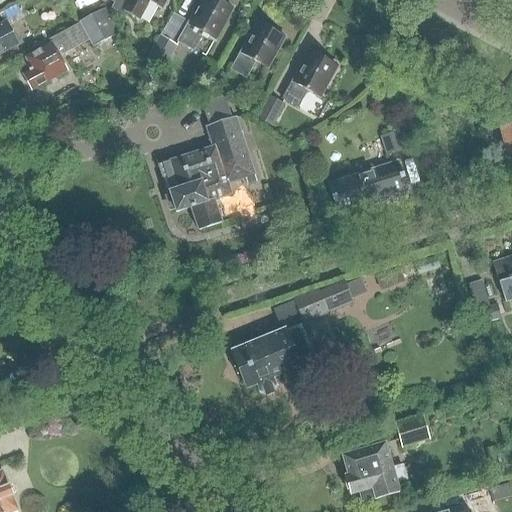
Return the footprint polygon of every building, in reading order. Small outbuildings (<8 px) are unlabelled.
[(113,8),(138,22),(147,6),(160,13),(167,0),(111,0),(116,3),(113,8)] [(213,41),(232,9),(216,0),(203,0),(196,13),(195,12),(177,42),(191,50),(200,35),(213,41)] [(66,72),(57,57),(88,40),(92,48),(118,34),(104,8),(48,39),(50,44),(24,58),(31,70),(22,75),(31,91),(66,72)] [(0,54),(17,45),(5,22),(0,24),(0,54)] [(265,70),(283,37),(258,23),(248,42),(245,41),(229,70),(245,79),(253,64),(265,70)] [(176,46),(158,36),(145,59),(162,69),(176,46)] [(319,99),(336,68),(309,50),(299,69),(297,68),(281,98),(296,106),(304,91),(319,99)] [(218,86),(225,75),(217,70),(210,82),(218,86)] [(270,127),(283,105),(269,96),(256,119),(270,127)] [(219,226),(211,202),(230,196),(228,190),(255,181),(235,117),(206,126),(214,148),(168,163),(177,191),(169,194),(175,214),(191,209),(199,232),(219,226)] [(511,121),(499,125),(508,162),(511,161),(511,121)] [(379,137),(385,156),(403,150),(397,132),(379,137)] [(383,199),(407,191),(397,162),(327,184),(336,213),(365,204),(367,209),(384,203),(383,199)] [(511,300),(511,256),(491,263),(504,304),(511,300)] [(468,283),(477,311),(490,307),(481,279),(468,283)] [(343,281),(293,300),(301,322),(352,304),(343,281)] [(299,367),(298,366),(312,361),(298,328),(285,333),(284,330),(230,352),(245,390),(255,385),(259,395),(264,397),(274,393),(276,388),(272,378),(299,367)] [(511,407),(511,392),(498,397),(502,410),(511,407)] [(478,413),(491,408),(487,395),(473,399),(478,413)] [(393,423),(401,449),(429,440),(421,415),(393,423)] [(398,492),(395,483),(406,479),(401,465),(391,468),(383,443),(340,456),(346,476),(344,476),(350,495),(358,493),(360,502),(373,499),(373,500),(398,492)] [(0,511),(12,511),(16,511),(0,471),(0,470),(0,511)] [(488,490),(491,501),(511,496),(507,484),(488,490)]
